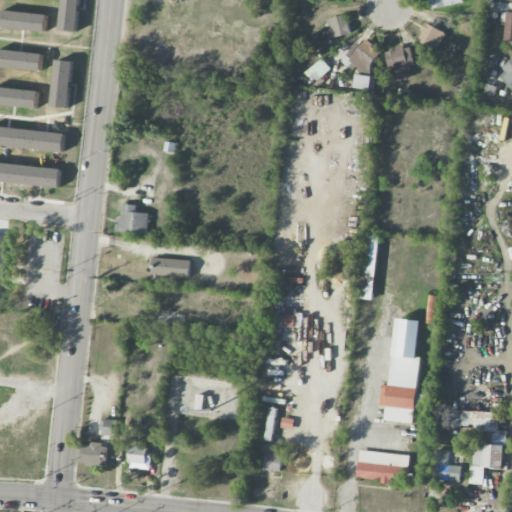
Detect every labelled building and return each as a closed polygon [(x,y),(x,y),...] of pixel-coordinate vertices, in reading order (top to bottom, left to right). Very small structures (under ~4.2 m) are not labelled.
[(63,0),(81,0),(78,32),(60,30),(63,0)] [(427,0),(429,8),(462,4),(461,0),(427,0)] [(0,9),(48,15),(46,33),(0,28),(0,9)] [(335,38),(352,33),(347,14),(329,19),(335,38)] [(446,34),(426,23),(417,41),(436,51),(446,34)] [(367,73),(381,51),(365,40),(361,46),(355,42),(342,62),(354,70),(356,66),(367,73)] [(386,50),(391,82),(408,79),(406,66),(414,65),(411,46),(386,50)] [(0,49),(44,54),(42,72),(0,67),(0,49)] [(56,60),(73,61),(69,108),(52,107),(56,60)] [(0,87),(39,92),(37,109),(0,105),(0,87)] [(0,126),(0,144),(64,152),(66,134),(0,126)] [(0,162),(62,170),(60,187),(0,180),(0,162)] [(122,219),(116,219),(115,232),(148,234),(149,213),(137,213),(137,205),(123,205),(122,219)] [(8,237),(0,235),(0,303),(0,304),(8,237)] [(373,300),(380,236),(364,235),(357,298),(373,300)] [(189,278),(190,260),(151,258),(150,276),(189,278)] [(424,322),(435,324),(437,308),(436,308),(438,296),(429,295),(424,322)] [(420,320),(396,318),(390,386),(382,385),(380,406),(387,406),(386,421),(414,423),(416,407),(430,408),(431,395),(417,394),(420,358),(417,357),(420,320)] [(499,413),(455,410),(454,427),(474,428),(471,483),(483,484),(484,468),(503,469),(505,431),(499,431),(499,413)] [(117,436),(117,420),(102,419),(101,435),(117,436)] [(77,465),(106,467),(108,445),(78,443),(77,465)] [(150,447),(130,446),(129,468),(149,469),(150,447)] [(357,478),(399,483),(401,467),(409,468),(410,456),(360,450),(357,478)] [(462,467),(447,465),(449,451),(436,450),(432,480),(460,483),(462,467)] [(265,453),(264,470),(281,471),(282,453),(265,453)]
